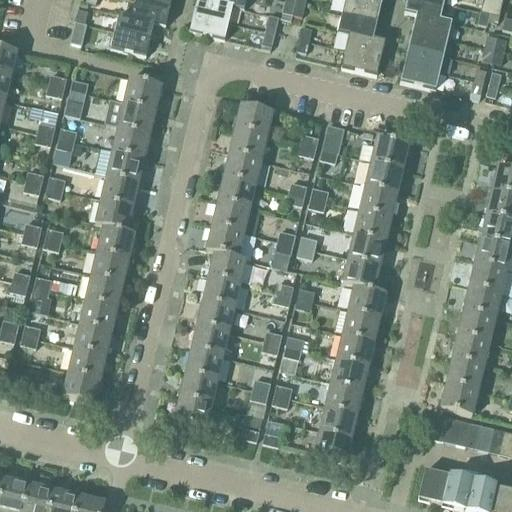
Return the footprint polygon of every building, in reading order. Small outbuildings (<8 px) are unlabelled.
[(132,0),(132,5),(167,13),(170,0),(132,0)] [(208,0),(207,5),(207,6),(230,11),(242,14),(245,0),(208,0)] [(295,0),(294,8),(304,10),(305,0),(295,0)] [(343,0),(344,2),(379,10),(380,0),(343,0)] [(406,0),(403,16),(414,18),(438,24),(442,8),(408,0),(406,0)] [(191,19),(226,28),(230,11),(207,6),(207,5),(195,2),(191,19)] [(340,19),(375,27),(379,10),(344,2),(340,19)] [(479,17),(488,19),(490,6),(482,4),(479,17)] [(152,27),(151,27),(163,30),(167,13),(132,5),(128,21),(128,22),(152,27)] [(294,8),(284,6),(281,17),(291,20),(294,8)] [(294,8),(291,20),(301,22),(304,10),(294,8)] [(73,27),(83,29),(86,17),(76,14),(73,27)] [(488,19),(479,17),(477,27),(485,29),(488,19)] [(148,44),(151,27),(152,27),(128,22),(128,21),(117,18),(113,36),(148,44)] [(438,24),(414,18),(410,36),(446,44),(450,27),(438,24)] [(226,28),(191,19),(188,36),(223,44),(226,28)] [(267,19),(266,24),(263,36),(273,39),(277,22),(267,19)] [(371,44),(371,43),(375,27),(340,19),(336,36),(347,39),(347,38),(371,44)] [(511,24),(503,22),(501,34),(511,37),(511,24)] [(83,29),(73,27),(71,38),(80,40),(83,29)] [(298,45),(306,47),(309,34),(301,32),(298,45)] [(148,44),(113,36),(109,53),(144,61),(148,44)] [(273,39),(263,36),(261,48),(270,50),(273,39)] [(406,51),(442,60),(446,44),(410,36),(406,51)] [(343,55),(378,64),(382,46),(371,43),(371,44),(347,38),(347,39),(343,55)] [(493,55),(496,43),(486,41),(483,53),(493,55)] [(496,43),(493,55),(503,57),(505,45),(496,43)] [(306,47),(298,45),(295,56),(304,58),(306,47)] [(442,60),(406,51),(402,69),(438,78),(442,60)] [(0,52),(0,79),(10,82),(15,57),(0,52)] [(490,67),(493,55),(483,53),(480,65),(490,67)] [(378,64),(343,55),(339,72),(375,80),(378,64)] [(493,55),(490,67),(500,69),(503,57),(493,55)] [(438,78),(402,69),(398,85),(434,94),(438,78)] [(472,86),(481,88),(484,75),(475,73),(472,86)] [(487,90),(496,92),(499,79),(490,77),(487,90)] [(10,82),(0,79),(0,104),(4,106),(10,82)] [(47,91),(62,95),(65,84),(49,81),(47,91)] [(128,83),(122,108),(154,115),(160,90),(128,83)] [(69,96),(84,100),(86,90),(72,86),(69,96)] [(481,88),(472,86),(470,97),(479,99),(481,88)] [(496,92),(487,90),(485,100),(494,102),(496,92)] [(62,95),(47,91),(45,100),(60,104),(62,95)] [(84,100),(69,96),(67,105),(82,108),(84,100)] [(154,115),(122,108),(116,132),(148,139),(154,115)] [(81,113),(66,109),(63,119),(79,123),(81,113)] [(240,109),(234,134),(265,141),(271,116),(240,109)] [(54,131),(39,127),(36,139),(51,143),(54,131)] [(148,139),(116,132),(111,156),(142,163),(148,139)] [(75,137),(60,133),(58,145),(72,148),(75,137)] [(228,158),(259,165),(265,141),(234,134),(228,158)] [(34,146),(49,150),(51,143),(36,139),(34,146)] [(300,149),(314,153),(316,144),(302,140),(300,149)] [(375,141),(375,142),(369,165),(402,173),(407,148),(375,141)] [(56,152),(71,156),(72,148),(58,145),(56,152)] [(321,154),(336,158),(338,149),(323,146),(321,154)] [(314,153),(300,149),(298,159),(312,163),(314,153)] [(336,158),(321,154),(319,165),(333,168),(336,158)] [(142,163),(111,156),(105,180),(137,187),(142,163)] [(223,182),(254,190),(259,165),(228,158),(223,182)] [(402,173),(369,165),(364,190),(396,197),(402,173)] [(511,174),(497,171),(491,196),(511,200),(511,174)] [(43,180),(28,176),(25,188),(40,191),(43,180)] [(137,187),(105,180),(99,205),(131,212),(137,187)] [(64,185),(49,181),(46,193),(61,196),(64,185)] [(217,206),(248,214),(254,190),(223,182),(217,206)] [(23,195),(38,199),(40,191),(25,188),(23,195)] [(305,191),(290,188),(288,198),(302,201),(305,191)] [(396,197),(364,190),(358,214),(390,221),(396,197)] [(44,200),(59,204),(61,196),(46,193),(44,200)] [(327,197),(312,193),(310,202),(325,206),(327,197)] [(486,220),(511,226),(511,200),(491,196),(486,220)] [(285,207),(300,211),(302,201),(288,198),(285,207)] [(307,213),(322,216),(325,206),(310,202),(307,213)] [(131,212),(99,205),(93,229),(102,231),(125,236),(131,212)] [(211,231),(242,238),(248,214),(217,206),(211,231)] [(390,221),(358,214),(352,238),(384,245),(390,221)] [(480,244),(511,251),(511,247),(511,226),(486,220),(480,244)] [(40,232),(25,228),(22,239),(37,243),(40,232)] [(96,256),(127,263),(133,238),(125,236),(102,231),(96,256)] [(242,238),(211,231),(205,255),(213,257),(237,263),(242,238)] [(61,237),(46,234),(43,244),(58,248),(61,237)] [(294,239),(279,235),(276,246),(291,249),(294,239)] [(347,262),(379,269),(384,245),(352,238),(347,262)] [(20,247),(35,251),(37,243),(22,239),(20,247)] [(316,244),(301,240),(298,251),(313,254),(316,244)] [(41,253),(56,256),(58,248),(43,244),(41,253)] [(474,268),(505,275),(511,251),(480,244),(474,268)] [(274,254),(289,258),(291,249),(276,246),(274,254)] [(296,259),(311,263),(313,254),(298,251),(296,259)] [(127,263),(96,256),(90,280),(121,287),(127,263)] [(207,282),(238,289),(244,264),(237,263),(213,257),(207,282)] [(379,269),(347,262),(341,287),(354,290),(373,295),(379,269)] [(469,292),(500,300),(505,275),(474,268),(469,292)] [(28,281),(13,277),(11,288),(26,291),(28,281)] [(121,287),(90,280),(84,304),(116,311),(121,287)] [(238,289),(207,282),(202,306),(233,313),(238,289)] [(50,287),(35,283),(32,293),(47,296),(50,287)] [(9,296),(24,300),(26,291),(11,288),(9,296)] [(293,292),(278,288),(276,298),(290,302),(293,292)] [(348,315),(378,322),(384,297),(373,295),(354,290),(348,315)] [(463,316),(494,324),(500,300),(469,292),(463,316)] [(30,302),(45,306),(47,296),(32,293),(30,302)] [(314,297),(299,293),(297,303),(311,306),(314,297)] [(273,307),(288,311),(290,302),(276,298),(273,307)] [(294,312),(309,316),(311,306),(297,303),(294,312)] [(116,311),(84,304),(79,329),(110,335),(116,311)] [(233,313),(202,306),(196,330),(227,338),(233,313)] [(378,322),(348,315),(342,339),(373,346),(378,322)] [(457,341),(488,348),(494,324),(463,316),(457,341)] [(17,329),(2,325),(0,334),(0,336),(15,340),(17,329)] [(73,353),(104,360),(110,335),(79,329),(73,353)] [(227,338),(196,330),(190,354),(221,362),(227,338)] [(39,335),(24,331),(21,341),(36,345),(39,335)] [(0,344),(13,348),(15,340),(0,336),(0,344)] [(281,340),(266,337),(264,346),(279,350),(281,340)] [(373,346),(342,339),(336,363),(367,371),(373,346)] [(19,351),(34,354),(36,345),(21,341),(19,351)] [(451,365),(483,372),(488,348),(457,341),(451,365)] [(302,346),(287,342),(285,351),(300,354),(302,346)] [(262,356),(276,359),(279,350),(264,346),(262,356)] [(283,361),(297,365),(300,354),(285,351),(283,361)] [(67,377),(98,384),(104,360),(73,353),(67,377)] [(221,362),(190,354),(184,378),(215,386),(221,362)] [(367,371),(336,363),(330,387),(361,395),(367,371)] [(446,389),(477,396),(483,372),(451,365),(446,389)] [(98,384),(67,377),(61,402),(93,408),(98,384)] [(215,386),(184,378),(179,403),(210,410),(215,386)] [(13,379),(11,389),(26,392),(28,382),(13,379)] [(270,388),(255,385),(252,395),(267,398),(270,388)] [(361,395),(330,387),(325,411),(356,419),(361,395)] [(477,396),(446,389),(440,414),(471,421),(477,396)] [(290,394),(276,390),(273,399),(288,403),(290,394)] [(267,398),(252,395),(246,419),(261,422),(267,398)] [(271,409),(286,413),(288,403),(273,399),(271,409)] [(241,443),(255,447),(258,437),(206,424),(210,410),(179,403),(173,427),(241,443)] [(356,419),(325,411),(319,436),(350,443),(356,419)] [(437,421),(431,443),(443,446),(448,423),(437,421)] [(453,448),(459,426),(448,423),(443,446),(453,448)] [(465,451),(470,429),(459,426),(453,448),(465,451)] [(477,454),(482,431),(470,429),(465,451),(477,454)] [(487,456),(493,434),(482,431),(477,454),(487,456)] [(497,458),(503,436),(493,434),(487,456),(497,458)] [(350,443),(319,436),(313,460),(344,468),(350,443)] [(509,461),(511,450),(511,438),(503,436),(497,458),(509,461)] [(264,439),(262,448),(277,452),(280,442),(264,439)] [(440,509),(447,479),(424,474),(417,503),(440,509)] [(454,511),(464,511),(471,485),(447,479),(440,509),(454,511)] [(21,511),(27,489),(2,483),(0,493),(0,511),(21,511)] [(489,511),(495,491),(471,485),(464,511),(489,511)] [(48,511),(52,495),(27,489),(21,511),(48,511)] [(511,511),(511,494),(495,491),(489,511),(511,511)] [(74,511),(77,501),(52,495),(48,511),(74,511)] [(101,511),(103,507),(77,501),(74,511),(101,511)]
